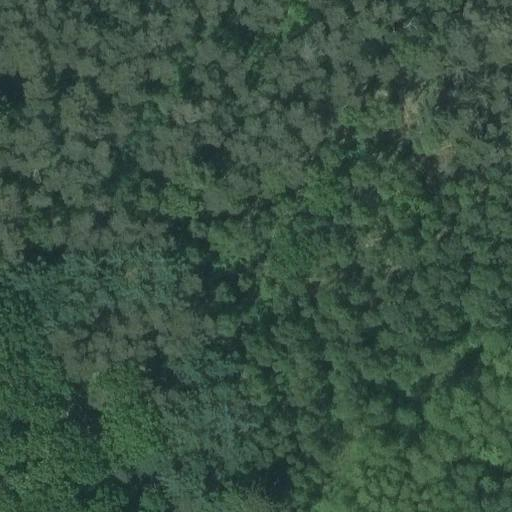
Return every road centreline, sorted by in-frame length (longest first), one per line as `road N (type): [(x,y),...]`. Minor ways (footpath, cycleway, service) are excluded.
road 1 (track): [(0,292),(213,231),(308,156),(368,135),(441,136)]
road 2 (track): [(0,330),(163,511)]
